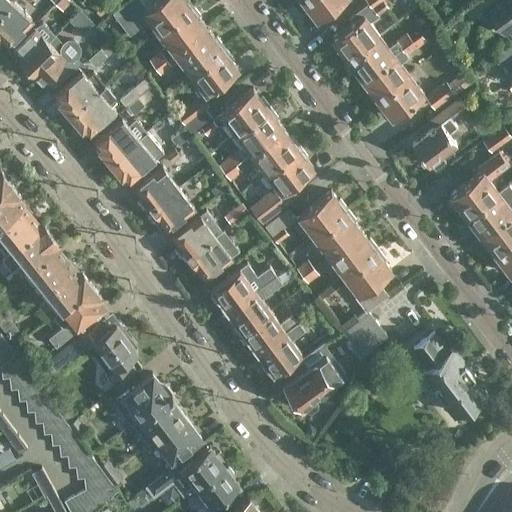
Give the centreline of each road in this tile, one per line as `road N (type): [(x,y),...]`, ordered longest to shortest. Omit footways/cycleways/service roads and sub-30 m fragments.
road 1 (residential): [(0,107),(163,289),(255,427),(345,511)]
road 2 (residential): [(511,351),(243,0)]
